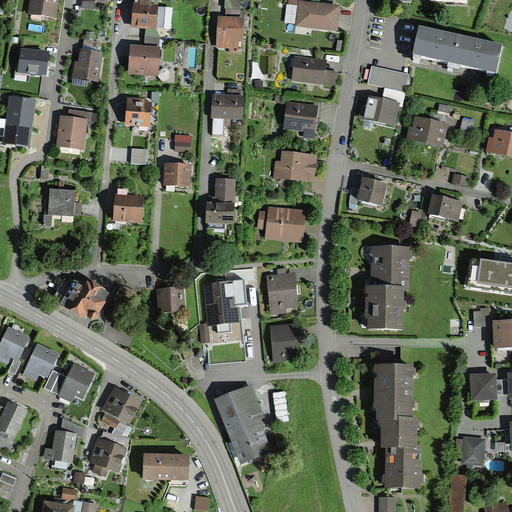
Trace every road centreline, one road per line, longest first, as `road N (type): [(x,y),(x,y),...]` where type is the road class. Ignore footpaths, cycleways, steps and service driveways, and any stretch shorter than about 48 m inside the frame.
road 1 (residential): [(323,340),(323,259),(361,0)]
road 2 (tertiary): [(6,299),(177,403),(210,447),(236,511)]
road 3 (residential): [(19,279),(11,178),(43,153),(48,139),(67,0)]
road 4 (residential): [(19,279),(186,269),(198,260)]
road 5 (residential): [(323,340),(486,344)]
road 6 (residential): [(351,511),(326,374)]
road 7 (residential): [(326,374),(199,385)]
road 8 (residential): [(25,472),(47,413),(0,383)]
